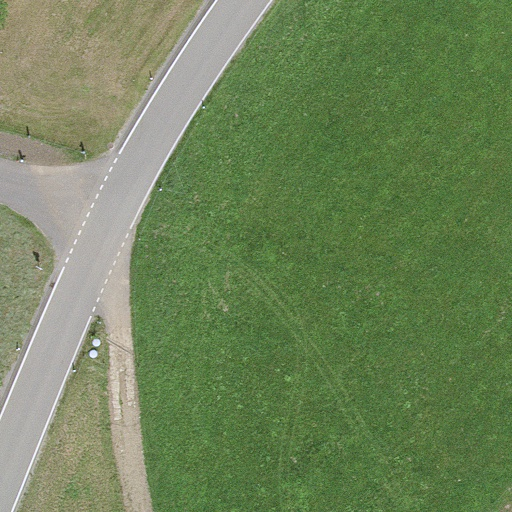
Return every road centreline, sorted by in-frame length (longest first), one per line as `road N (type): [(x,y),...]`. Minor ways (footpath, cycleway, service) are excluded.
road 1 (tertiary): [(0,480),(105,219),(245,0)]
road 2 (track): [(105,219),(138,511)]
